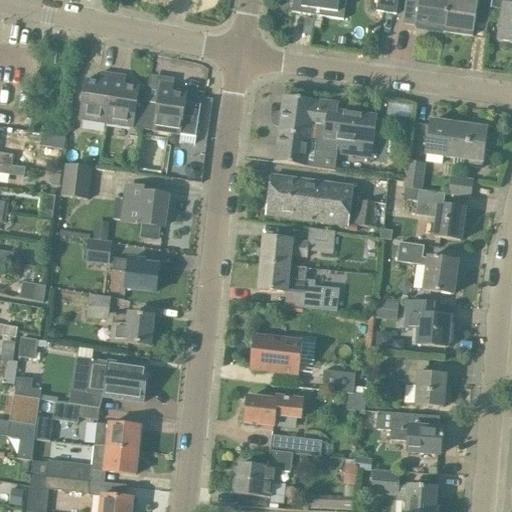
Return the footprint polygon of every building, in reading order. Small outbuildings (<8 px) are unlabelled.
[(398,0),(296,0),(296,1),(293,1),(291,13),(343,20),(345,0),(378,0),(377,12),(396,15),(398,0)] [(449,0),(406,0),(405,7),(418,9),(415,30),(444,34),(449,0)] [(449,0),(444,34),(473,38),(476,16),(489,18),(491,8),(492,0),(449,0)] [(492,0),(491,8),(502,10),(498,42),(511,43),(511,6),(509,6),(509,0),(492,0)] [(303,34),(312,36),(314,20),(305,19),(303,34)] [(79,120),(106,124),(114,75),(101,73),(99,83),(84,81),(79,120)] [(114,75),(106,124),(143,130),(147,105),(138,103),(140,89),(125,87),(126,77),(114,75)] [(147,105),(143,130),(144,130),(143,136),(149,137),(150,131),(181,135),(180,142),(195,144),(200,110),(185,108),(187,96),(172,94),(173,83),(160,81),(157,104),(147,103),(147,105)] [(275,163),(335,172),(339,142),(373,147),(377,116),(337,111),(338,104),(284,97),(275,163)] [(411,106),(401,105),(399,118),(410,119),(411,106)] [(459,127),(430,123),(426,154),(427,155),(426,161),(442,163),(443,157),(454,158),(459,127)] [(459,127),(454,158),(466,160),(465,166),(481,169),(487,130),(459,127)] [(40,147),(64,151),(65,146),(65,139),(42,135),(40,147)] [(405,189),(440,194),(440,193),(449,194),(451,179),(424,174),(425,165),(410,163),(405,189)] [(0,174),(9,176),(10,166),(0,164),(0,174)] [(66,165),(66,169),(62,197),(88,201),(92,169),(66,165)] [(269,196),(350,207),(351,201),(353,188),(271,177),(269,196)] [(472,182),(451,179),(449,194),(470,197),(472,182)] [(123,223),(139,225),(163,228),(168,197),(144,193),(145,189),(127,187),(123,223)] [(438,206),(440,194),(405,189),(403,199),(418,201),(416,215),(437,218),(434,237),(460,241),(465,210),(438,206)] [(269,196),(266,216),(347,227),(350,207),(269,196)] [(347,227),(358,228),(362,202),(351,201),(350,207),(347,227)] [(358,228),(372,230),(375,204),(362,202),(358,228)] [(289,268),(289,267),(290,256),(306,258),(308,251),(333,255),(337,234),(322,232),(312,230),(309,244),(291,241),(264,239),(261,265),(289,268)] [(380,240),(391,242),(393,232),(382,230),(380,240)] [(110,246),(89,243),(87,262),(108,265),(110,246)] [(458,263),(428,258),(423,258),(424,248),(400,244),(398,263),(427,267),(423,291),(453,295),(458,263)] [(127,274),(125,290),(156,293),(159,267),(145,265),(145,262),(128,260),(128,261),(114,260),(112,272),(127,274)] [(305,270),(289,268),(261,265),(259,290),(285,293),(286,293),(286,292),(303,294),(302,309),(335,313),(338,289),(314,287),(315,281),(304,280),(305,270)] [(22,283),(20,300),(44,304),(46,287),(22,283)] [(90,296),(87,318),(106,321),(110,299),(90,296)] [(376,319),(398,320),(398,299),(376,299),(376,319)] [(407,302),(407,304),(405,329),(418,330),(416,346),(448,348),(450,318),(427,316),(428,304),(407,302)] [(111,342),(126,344),(125,345),(150,347),(153,317),(129,314),(129,316),(114,315),(111,342)] [(18,329),(4,326),(2,337),(5,337),(16,339),(17,336),(18,329)] [(255,337),(251,370),(297,375),(301,342),(285,340),(284,337),(277,336),(275,339),(255,337)] [(34,341),(21,339),(19,358),(32,360),(34,341)] [(14,353),(1,352),(0,360),(13,361),(14,353)] [(148,368),(108,362),(108,363),(92,361),(91,362),(77,360),(71,406),(97,409),(101,397),(104,397),(103,398),(143,404),(148,368)] [(446,376),(428,375),(428,362),(406,360),(404,385),(417,386),(415,406),(443,408),(446,376)] [(321,391),(353,394),(353,387),(355,375),(323,371),(321,391)] [(353,387),(353,394),(367,396),(367,389),(353,387)] [(247,399),(245,423),(258,424),(257,429),(273,431),(273,426),(274,426),(275,416),(294,418),(296,400),(265,397),(264,401),(247,399)] [(12,421),(33,425),(36,405),(15,401),(13,414),(12,421)] [(55,403),(52,421),(76,424),(76,418),(97,421),(98,410),(71,406),(55,403)] [(407,452),(440,455),(442,430),(421,428),(422,416),(393,414),(391,442),(408,443),(407,452)] [(33,425),(12,421),(10,421),(7,436),(22,439),(18,458),(30,460),(37,426),(33,425)] [(138,453),(141,428),(109,424),(109,426),(99,425),(96,448),(138,453)] [(269,451),(270,451),(293,454),(319,457),(321,442),(271,436),(269,451)] [(96,448),(93,471),(136,476),(138,453),(96,448)] [(269,451),(268,456),(266,469),(264,469),(264,467),(240,464),(238,481),(234,481),(233,492),(237,493),(237,495),(249,497),(247,508),(267,510),(277,510),(278,505),(282,502),(284,488),(280,484),(280,483),(278,483),(279,472),(290,474),(293,454),(270,451),(269,451)] [(46,478),(87,482),(88,466),(48,461),(47,463),(32,462),(31,476),(46,478)] [(435,511),(437,489),(408,486),(398,486),(399,473),(373,471),(371,494),(397,496),(397,501),(406,501),(405,511),(435,511)] [(46,478),(45,490),(49,490),(89,495),(90,482),(87,482),(46,478)] [(101,496),(125,499),(126,486),(90,482),(89,495),(88,496),(101,497),(101,496)] [(344,496),(344,497),(352,498),(353,498),(353,487),(344,487),(344,490),(344,496)] [(8,505),(21,507),(23,491),(11,489),(8,505)] [(131,511),(133,500),(125,499),(101,496),(101,497),(99,511),(131,511)] [(352,511),(352,498),(344,497),(308,496),(307,510),(352,511)]
